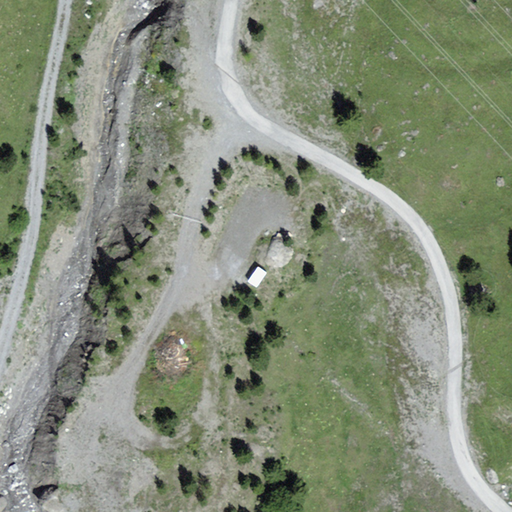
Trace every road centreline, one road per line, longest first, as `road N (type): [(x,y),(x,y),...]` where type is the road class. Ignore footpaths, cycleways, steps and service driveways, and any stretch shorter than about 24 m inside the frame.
road 1 (unclassified): [(502,511),(461,448),(454,318),(424,236),(383,195),(242,104),(229,71),(235,0)]
road 2 (track): [(0,375),(36,227),(69,0)]
